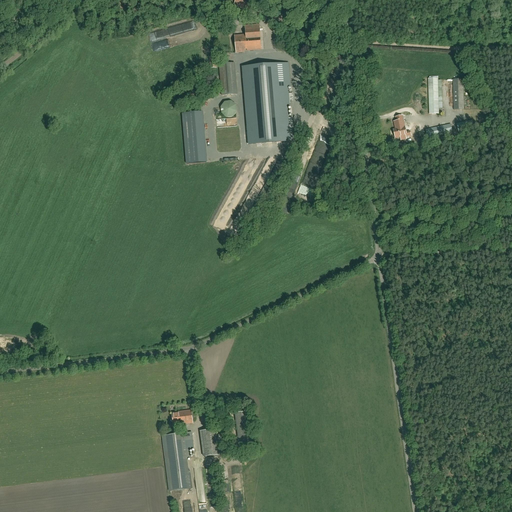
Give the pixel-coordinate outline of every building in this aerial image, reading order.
[(250,11),(253,0),(235,0),(234,6),(250,11)] [(247,51),(261,50),(259,25),(245,26),(246,35),(235,36),(236,53),(245,52),(244,48),(247,48),(247,51)] [(234,63),(219,64),(222,96),(237,94),(234,63)] [(250,145),(289,141),(286,107),(289,107),(287,87),(290,87),(289,71),(288,69),(287,67),(285,66),(284,65),(282,64),(281,64),(243,68),(250,145)] [(429,114),(439,114),(438,78),(428,79),(429,114)] [(453,110),(464,110),(463,79),(453,80),(453,110)] [(186,103),(195,98),(191,91),(182,96),(186,103)] [(237,111),(237,109),(237,107),(236,106),(235,104),(235,103),(233,102),(232,102),(230,101),(229,101),(227,101),(226,101),(224,102),(223,103),(222,104),(221,106),(221,107),(220,109),(221,111),(221,113),(222,114),(223,115),(224,117),(226,117),(227,118),(229,118),(230,118),(231,117),(233,116),(235,115),(236,113),(237,112),(237,111)] [(396,130),(394,130),(395,138),(400,138),(400,136),(406,135),(406,136),(411,135),(410,131),(406,132),(405,126),(404,127),(403,120),(402,116),(396,117),(397,121),(394,122),(396,130)] [(427,138),(453,133),(451,124),(426,130),(426,134),(423,135),(423,138),(427,138)] [(319,146),(328,148),(328,146),(324,145),(325,141),(321,140),(319,146)] [(180,425),(193,423),(191,410),(178,412),(172,413),(173,425),(180,424),(180,425)] [(237,427),(237,434),(246,434),(246,420),(235,420),(234,427),(237,427)] [(216,429),(201,431),(204,457),(221,455),(219,440),(218,440),(216,429)] [(192,432),(187,433),(163,436),(170,491),(192,489),(190,471),(189,471),(189,470),(187,470),(186,459),(191,459),(188,440),(193,439),(192,432)]
